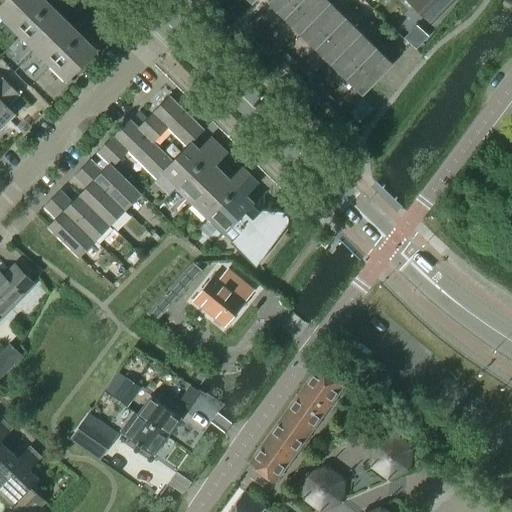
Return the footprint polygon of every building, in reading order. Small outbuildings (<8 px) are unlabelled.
[(0,0),(0,14),(5,19),(23,0),(0,0)] [(20,35),(54,0),(23,0),(5,19),(20,35)] [(36,50),(66,19),(59,12),(70,0),(54,0),(20,35),(36,50)] [(219,5),(214,0),(202,0),(213,10),(219,5)] [(284,18),(302,0),(271,0),(269,3),(284,18)] [(300,34),(330,3),(326,0),(302,0),(284,18),(300,34)] [(407,0),(431,23),(453,0),(407,0)] [(315,49),(345,18),(330,3),(300,34),(315,49)] [(231,16),(219,5),(213,10),(225,22),(231,16)] [(51,65),(93,22),(85,14),(73,26),(66,19),(36,50),(51,65)] [(331,64),(361,33),(345,18),(315,49),(331,64)] [(67,80),(97,50),(89,42),(101,30),(93,22),(51,65),(67,80)] [(268,36),(256,24),(250,30),(262,41),(268,36)] [(346,79),(376,48),(361,33),(331,64),(346,79)] [(280,47),(268,36),(262,41),(274,53),(280,47)] [(362,95),(392,64),(376,48),(346,79),(362,95)] [(298,66),(286,54),(281,60),(293,72),(298,66)] [(310,78),(298,66),(293,72),(305,83),(310,78)] [(0,97),(11,86),(3,78),(0,81),(0,97)] [(329,96),(317,85),(312,90),(324,102),(329,96)] [(0,129),(15,114),(7,106),(19,94),(11,86),(0,97),(0,129)] [(341,108),(329,96),(324,102),(336,114),(341,108)] [(152,142),(167,127),(187,147),(191,142),(203,130),(169,97),(138,128),(152,142)] [(173,162),(152,142),(138,128),(129,120),(97,152),(109,164),(123,177),(138,162),(156,179),(162,173),(173,162)] [(162,173),(177,188),(219,145),(211,137),(199,150),(191,142),(187,147),(173,162),(162,173)] [(192,203),(222,173),(215,166),(227,153),(219,145),(177,188),(192,203)] [(140,194),(123,177),(109,164),(102,172),(90,160),(82,168),(125,210),(140,194)] [(125,210),(82,168),(74,176),(86,188),(79,195),(109,225),(125,210)] [(208,218),(250,176),(241,168),(230,180),(222,173),(192,203),(208,218)] [(225,232),(252,205),(254,203),(246,196),(258,184),(250,176),(208,218),(223,234),(225,232)] [(109,225),(79,195),(72,203),(60,191),(52,199),(94,241),(109,225)] [(94,241),(52,199),(44,207),(56,219),(48,227),(79,256),(94,241)] [(289,221),(289,217),(287,213),(284,211),(280,210),(262,209),(259,212),(252,205),(225,232),(232,239),(230,241),(256,266),(287,225),(289,221)] [(0,318),(34,284),(15,265),(4,276),(0,272),(0,318)] [(245,301),(254,290),(228,269),(219,279),(213,275),(192,301),(224,327),(245,301)] [(274,483),(344,385),(317,367),(248,465),(274,483)] [(127,407),(133,398),(122,390),(115,399),(127,407)] [(167,436),(181,417),(152,396),(138,415),(134,412),(134,413),(167,436)] [(167,436),(134,413),(120,432),(153,455),(167,436)] [(112,442),(83,421),(73,434),(102,455),(112,442)] [(0,458),(9,450),(0,441),(12,429),(6,423),(0,429),(0,458)] [(390,511),(378,504),(384,478),(405,469),(409,446),(388,431),(367,441),(366,462),(347,476),(327,460),(304,471),(300,497),(319,511),(390,511)] [(0,488),(36,452),(30,446),(18,458),(9,450),(0,458),(0,488)] [(34,511),(45,501),(31,487),(39,479),(29,470),(41,458),(36,452),(0,488),(0,497),(10,507),(4,511),(34,511)] [(272,511),(244,491),(228,511),(272,511)]
